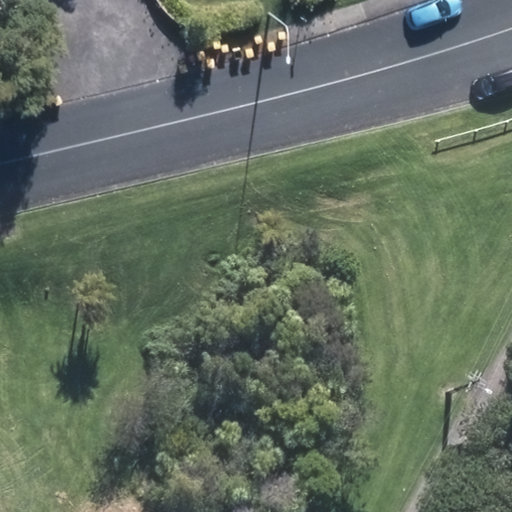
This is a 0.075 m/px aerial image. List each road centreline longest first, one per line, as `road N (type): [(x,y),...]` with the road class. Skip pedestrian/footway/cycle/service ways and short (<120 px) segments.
road 1 (residential): [(511,27),(122,136)]
road 2 (residential): [(122,136),(70,0)]
road 3 (residential): [(122,136),(0,163)]
